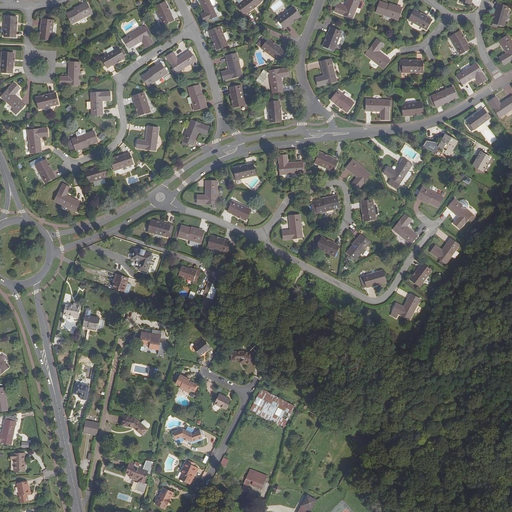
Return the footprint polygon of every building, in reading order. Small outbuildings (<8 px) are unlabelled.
[(218,16),(213,5),(210,0),(200,0),(206,11),(201,14),(205,22),(218,16)] [(260,3),(257,0),(243,0),(237,5),(244,15),(260,3)] [(359,0),(347,0),(345,7),(337,4),(334,12),(352,19),(359,0)] [(154,7),(163,25),(174,20),(165,2),(154,7)] [(387,6),(388,4),(380,2),(376,12),(398,20),(401,11),(387,6)] [(86,3),(74,10),(75,12),(87,5),(86,3)] [(509,7),(497,4),(492,23),(504,26),(509,7)] [(75,12),(74,10),(66,14),(71,24),(92,13),(87,5),(75,12)] [(277,19),(285,29),(300,17),(293,7),(277,19)] [(414,10),(408,20),(426,30),(432,20),(414,10)] [(5,17),(4,37),(16,37),(17,17),(5,17)] [(53,21),(41,19),(39,39),(51,41),(53,21)] [(123,39),(129,49),(141,41),(145,48),(153,43),(143,27),(123,39)] [(220,27),(208,31),(216,50),(227,45),(220,27)] [(341,32),(330,28),(323,46),(334,50),(341,32)] [(449,37),(459,54),(470,48),(460,31),(449,37)] [(511,59),(511,41),(508,35),(499,41),(506,53),(499,58),(504,65),(511,59)] [(281,61),(283,58),(281,56),(282,54),(284,51),(268,39),(264,36),(257,45),(261,48),(277,61),(278,59),(281,61)] [(383,69),(390,60),(378,51),(384,45),(377,39),(365,55),(383,69)] [(101,58),(107,68),(124,58),(118,48),(101,58)] [(173,58),(176,57),(173,52),(165,57),(176,73),(196,61),(189,51),(177,59),(175,61),(173,58)] [(2,52),(0,72),(12,74),(14,53),(2,52)] [(236,54),(226,56),(229,70),(221,72),(223,80),(242,76),(236,54)] [(331,59),(320,62),(324,76),(316,78),(318,86),(337,82),(331,59)] [(402,73),(423,73),(423,61),(403,61),(402,73)] [(65,80),(65,77),(60,77),(60,85),(79,86),(79,63),(69,62),(68,77),(68,80),(65,80)] [(457,75),(463,85),(475,77),(479,84),(486,80),(476,63),(457,75)] [(161,64),(148,72),(150,73),(162,66),(161,64)] [(150,73),(148,72),(142,77),(148,86),(167,73),(162,66),(150,73)] [(269,71),(272,94),(283,92),(281,77),(289,76),(288,68),(269,71)] [(20,88),(13,83),(1,97),(18,112),(25,104),(14,95),(20,88)] [(194,110),(203,108),(199,94),(201,93),(199,85),(188,88),(194,110)] [(241,86),(229,88),(233,108),(245,105),(241,86)] [(432,96),(435,105),(449,99),(450,101),(458,98),(453,88),(432,96)] [(354,103),(338,91),(331,101),(347,113),(354,103)] [(105,98),(105,101),(110,100),(110,92),(90,93),(91,116),(102,115),(102,101),(102,98),(105,98)] [(36,98),(39,109),(58,105),(55,93),(36,98)] [(144,93),(132,97),(138,116),(150,112),(144,93)] [(497,103),(499,101),(496,97),(489,101),(499,118),(511,109),(511,96),(500,104),(498,105),(497,103)] [(366,100),(366,111),(380,112),(380,120),(389,120),(389,101),(366,100)] [(279,101),(267,102),(270,122),(282,121),(279,101)] [(402,105),(403,117),(423,114),(421,102),(402,105)] [(467,120),(474,130),(490,118),(483,108),(467,120)] [(206,135),(209,127),(191,120),(181,145),(188,148),(189,145),(192,146),(198,132),(206,135)] [(147,126),(145,141),(146,141),(145,144),(142,143),(142,141),(137,140),(136,148),(155,151),(158,128),(147,126)] [(41,152),(39,138),(39,135),(42,134),(42,137),(48,137),(47,128),(27,130),(30,153),(41,152)] [(76,133),(77,137),(86,134),(84,130),(83,130),(81,130),(80,129),(78,130),(79,131),(76,132),(76,133)] [(74,146),(75,148),(89,143),(89,145),(97,142),(93,131),(86,134),(77,137),(72,139),(72,140),(68,141),(70,147),(74,146)] [(457,139),(453,136),(452,136),(450,135),(450,134),(447,132),(443,137),(444,137),(443,139),(441,139),(441,140),(439,144),(448,151),(457,139)] [(315,163),(333,171),(338,160),(319,152),(315,163)] [(481,152),(477,159),(478,160),(477,161),(476,161),(472,166),(475,168),(478,168),(479,169),(479,170),(482,172),(489,161),(487,160),(489,156),(481,152)] [(129,153),(110,159),(114,171),(133,164),(129,153)] [(284,161),(287,160),(287,155),(278,156),(280,175),(303,173),(302,162),(287,163),(284,164),(284,161)] [(35,164),(35,165),(45,182),(56,177),(46,159),(43,160),(41,157),(30,163),(31,165),(35,164)] [(403,159),(395,171),(393,173),(390,172),(392,169),(388,166),(383,173),(400,184),(400,183),(404,186),(411,176),(406,173),(412,165),(403,159)] [(352,160),(346,168),(357,177),(352,184),(358,189),(370,174),(352,160)] [(253,163),(233,168),(236,180),(255,175),(253,163)] [(103,165),(85,171),(88,183),(107,177),(103,165)] [(205,196),(197,195),(197,204),(216,204),(217,181),(206,181),(205,196)] [(62,184),(54,201),(75,212),(79,202),(66,195),(70,188),(62,184)] [(422,187),(418,195),(431,202),(430,204),(437,208),(443,197),(422,187)] [(431,202),(418,195),(417,197),(430,204),(431,202)] [(323,202),(323,200),(315,202),(315,204),(312,205),(313,212),(317,211),(317,213),(339,208),(337,199),(323,202)] [(466,209),(459,203),(455,199),(447,208),(458,217),(453,223),(459,229),(468,219),(471,221),(474,217),(471,215),(472,214),(466,209)] [(373,200),(361,202),(364,222),(376,220),(373,200)] [(251,209),(232,201),(227,212),(246,221),(251,209)] [(461,201),(459,203),(466,209),(468,207),(467,202),(465,201),(461,201)] [(300,215),(289,216),(290,231),(282,232),(283,240),(302,238),(300,215)] [(418,236),(406,226),(404,225),(406,222),(408,224),(411,220),(405,215),(393,229),(411,244),(418,236)] [(170,228),(170,225),(151,220),(148,232),(167,237),(168,235),(170,236),(172,228),(170,228)] [(188,230),(189,228),(181,226),(180,229),(177,228),(175,236),(178,237),(190,240),(198,243),(200,243),(203,234),(188,230)] [(353,248),(363,237),(361,235),(352,246),(353,248)] [(211,236),(207,248),(226,253),(230,241),(211,236)] [(316,248),(334,257),(339,246),(322,237),(316,248)] [(353,248),(352,246),(346,252),(355,260),(370,242),(363,237),(353,248)] [(459,245),(450,239),(442,250),(435,245),(430,252),(446,264),(459,245)] [(131,259),(148,264),(151,255),(134,250),(131,259)] [(148,264),(131,259),(140,262),(138,269),(145,272),(148,264)] [(431,271),(422,263),(410,279),(419,287),(431,271)] [(197,283),(201,271),(197,269),(196,271),(181,266),(178,276),(197,283)] [(364,277),(360,278),(362,284),(365,284),(366,287),(367,288),(386,283),(382,271),(363,276),(364,277)] [(126,281),(127,277),(117,274),(114,283),(112,288),(123,292),(127,281),(126,281)] [(202,296),(213,299),(218,284),(207,281),(202,296)] [(420,299),(410,294),(404,307),(396,303),(392,311),(410,320),(420,299)] [(77,308),(73,308),(70,307),(70,308),(65,307),(64,317),(74,319),(74,320),(78,321),(80,309),(77,308)] [(97,332),(97,331),(97,326),(99,326),(100,320),(90,318),(91,312),(91,311),(88,310),(87,311),(83,328),(88,329),(91,329),(91,331),(97,332)] [(105,322),(100,322),(99,326),(97,326),(97,331),(103,332),(105,322)] [(149,349),(158,350),(157,355),(163,356),(165,344),(159,343),(161,332),(152,330),(151,335),(141,333),(140,343),(150,345),(149,349)] [(195,359),(209,348),(202,340),(189,351),(195,359)] [(250,366),(254,357),(244,352),(230,352),(231,361),(239,361),(239,363),(243,364),(244,363),(250,366)] [(0,374),(9,367),(0,356),(0,374)] [(192,385),(193,383),(189,381),(186,380),(186,378),(179,375),(174,384),(179,386),(179,388),(188,393),(189,390),(194,392),(196,387),(192,385)] [(87,402),(90,388),(76,386),(74,395),(79,396),(79,398),(80,399),(82,400),(82,401),(87,402)] [(225,399),(226,398),(219,394),(214,404),(225,410),(230,401),(228,400),(225,399)] [(269,443),(282,416),(269,409),(255,436),(269,443)] [(5,420),(2,434),(1,437),(0,436),(0,442),(11,445),(17,415),(14,414),(13,416),(10,416),(9,420),(5,420)] [(142,435),(147,430),(134,418),(123,416),(121,426),(134,428),(142,435)] [(85,421),(83,433),(97,436),(99,424),(85,421)] [(182,437),(186,439),(192,442),(202,438),(200,431),(193,434),(182,428),(172,432),(174,439),(181,436),(182,437)] [(366,440),(355,434),(352,439),(363,444),(366,440)] [(22,454),(14,454),(11,455),(12,460),(14,460),(14,472),(25,472),(25,463),(26,463),(26,458),(25,458),(25,454),(22,454)] [(224,457),(219,465),(225,468),(229,460),(224,457)] [(194,474),(195,475),(198,469),(193,466),(195,464),(191,462),(190,464),(188,463),(186,463),(181,473),(182,473),(179,480),(189,485),(192,479),(192,478),(194,474)] [(139,478),(138,481),(138,482),(144,484),(148,472),(133,467),(134,464),(129,463),(125,474),(130,476),(139,478)] [(248,474),(265,481),(267,476),(250,469),(248,474)] [(265,481),(248,474),(241,491),(245,493),(250,481),(263,486),(265,481)] [(19,497),(29,495),(27,483),(17,485),(19,497)] [(281,491),(278,485),(273,488),(275,494),(281,491)] [(169,499),(172,492),(163,488),(157,500),(167,505),(170,499),(169,499)] [(257,497),(247,494),(245,499),(256,502),(257,497)] [(302,506),(311,510),(316,500),(307,495),(302,506)]
